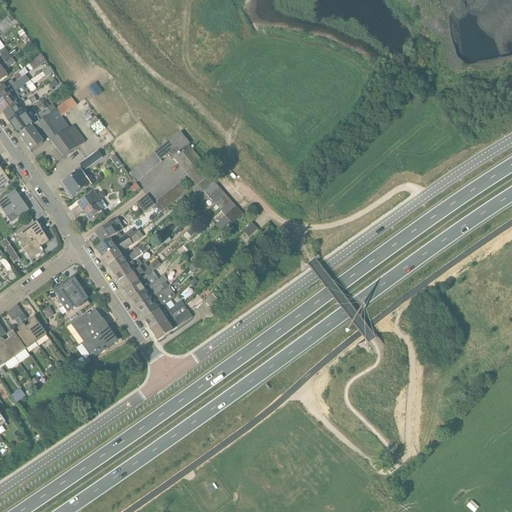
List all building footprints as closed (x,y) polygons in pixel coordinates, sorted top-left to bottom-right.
[(0,51),(0,66),(12,58),(8,54),(5,49),(0,52),(0,51)] [(17,54),(14,50),(8,54),(12,58),(17,54)] [(35,60),(39,67),(45,62),(41,56),(35,60)] [(12,58),(0,66),(0,83),(8,77),(4,72),(16,64),(12,58)] [(53,72),(50,68),(44,72),(47,77),(53,72)] [(33,86),(46,77),(43,74),(42,73),(30,82),(25,85),(26,85),(27,87),(32,84),(33,86)] [(0,103),(9,97),(16,92),(26,85),(25,85),(30,82),(25,76),(14,84),(12,81),(0,89),(0,103)] [(58,86),(55,80),(48,84),(52,90),(58,86)] [(16,104),(31,93),(27,87),(26,85),(16,92),(9,97),(0,103),(0,110),(3,115),(16,104)] [(3,115),(9,123),(22,113),(24,111),(36,103),(37,102),(34,97),(18,107),(16,104),(3,115)] [(39,107),(41,106),(43,104),(45,103),(42,99),(37,102),(36,103),(39,107)] [(19,137),(33,126),(45,117),(55,110),(56,109),(52,105),(37,115),(33,109),(26,114),(24,111),(22,113),(9,123),(19,137)] [(70,129),(61,117),(55,110),(45,117),(33,126),(19,137),(31,153),(44,143),(37,133),(42,130),(63,159),(85,143),(73,126),(70,129)] [(155,153),(161,161),(168,155),(171,160),(173,158),(195,186),(211,173),(189,146),(190,145),(181,132),(155,153)] [(84,172),(102,158),(98,152),(79,165),(84,172)] [(162,163),(161,161),(155,153),(151,157),(158,166),(162,163)] [(110,158),(118,169),(123,166),(114,155),(110,158)] [(154,170),(158,166),(151,157),(146,160),(154,170)] [(149,173),(154,170),(146,160),(142,164),(149,173)] [(145,177),(149,173),(142,164),(138,167),(145,177)] [(141,180),(145,177),(138,167),(134,171),(141,180)] [(0,187),(8,182),(0,170),(0,187)] [(137,184),(141,180),(134,171),(129,174),(137,184)] [(89,185),(81,173),(63,185),(72,197),(89,185)] [(198,187),(203,192),(215,183),(210,177),(198,187)] [(184,195),(188,191),(181,183),(177,186),(184,195)] [(203,192),(209,198),(220,189),(215,183),(203,192)] [(136,184),(130,188),(133,193),(139,188),(136,184)] [(179,199),(184,195),(177,186),(173,190),(179,199)] [(209,198),(214,205),(225,195),(220,189),(209,198)] [(175,202),(179,199),(173,190),(168,193),(175,202)] [(0,201),(0,207),(11,223),(29,211),(15,191),(0,201)] [(171,206),(175,202),(168,193),(164,197),(171,206)] [(89,221),(103,211),(98,205),(101,202),(95,194),(78,206),(89,221)] [(147,195),(137,203),(145,213),(155,205),(147,195)] [(214,205),(220,211),(231,201),(225,195),(214,205)] [(166,209),(171,206),(164,197),(159,200),(166,209)] [(181,207),(187,202),(183,197),(177,202),(181,207)] [(162,213),(166,209),(159,200),(155,204),(162,213)] [(220,211),(225,216),(236,206),(231,201),(220,211)] [(236,206),(225,216),(233,224),(243,215),(236,206)] [(95,234),(102,245),(119,234),(115,228),(120,224),(117,220),(95,234)] [(16,236),(24,248),(23,248),(31,260),(43,252),(40,247),(48,242),(40,230),(41,229),(37,222),(16,236)] [(252,224),(243,232),(249,238),(257,229),(252,224)] [(187,241),(196,234),(192,229),(183,236),(187,241)] [(273,229),(263,239),(267,243),(277,234),(273,229)] [(96,249),(96,250),(102,259),(136,235),(140,232),(138,230),(134,233),(132,230),(121,237),(119,234),(102,245),(96,249)] [(108,268),(122,258),(120,254),(133,245),(140,240),(136,235),(102,259),(108,268)] [(171,241),(167,236),(161,241),(165,246),(171,241)] [(4,249),(10,246),(6,240),(1,243),(4,249)] [(113,276),(138,259),(143,256),(143,255),(147,251),(144,247),(140,250),(139,249),(128,256),(127,254),(122,258),(108,268),(113,276)] [(16,255),(11,259),(14,263),(19,260),(16,255)] [(138,259),(113,276),(119,285),(133,275),(140,269),(143,266),(138,259)] [(196,263),(189,269),(194,274),(201,267),(196,263)] [(145,279),(152,272),(153,273),(155,271),(151,267),(147,269),(144,265),(143,266),(140,269),(133,275),(119,285),(125,293),(145,279)] [(240,271),(235,276),(239,280),(243,275),(240,271)] [(153,273),(152,272),(145,279),(125,293),(130,301),(150,287),(151,287),(157,282),(159,281),(159,280),(153,273)] [(68,311),(79,305),(87,299),(74,279),(55,292),(68,311)] [(192,288),(197,282),(194,279),(189,284),(192,288)] [(162,285),(154,290),(151,287),(150,287),(130,301),(136,311),(150,301),(169,288),(165,282),(162,285)] [(144,322),(160,311),(175,296),(174,295),(169,288),(150,301),(136,311),(144,322)] [(144,322),(150,331),(172,316),(175,313),(184,306),(181,302),(175,306),(175,307),(169,311),(168,309),(161,313),(160,311),(144,322)] [(12,318),(22,314),(18,305),(8,310),(12,318)] [(172,316),(150,331),(157,342),(192,319),(187,310),(184,306),(175,313),(172,316)] [(84,343),(107,327),(95,310),(84,318),(83,316),(71,325),(84,343)] [(72,323),(79,318),(82,315),(80,311),(76,314),(69,319),(72,323)] [(21,323),(22,323),(27,319),(23,314),(18,318),(21,323)] [(36,343),(23,326),(21,323),(18,318),(15,321),(20,328),(18,329),(20,332),(15,336),(25,351),(36,343)] [(36,343),(46,335),(34,318),(28,322),(30,325),(26,328),(24,325),(23,326),(36,343)] [(82,345),(93,359),(117,341),(107,327),(84,343),(82,345)] [(15,358),(25,351),(15,336),(13,333),(7,337),(9,340),(5,343),(3,340),(2,340),(15,358)] [(0,358),(5,365),(15,358),(2,340),(1,338),(0,338),(0,337),(0,358)] [(57,371),(64,367),(61,364),(56,363),(53,365),(57,371)] [(48,376),(54,372),(52,368),(45,372),(48,376)] [(42,385),(36,377),(31,381),(37,388),(42,385)] [(29,391),(35,386),(32,382),(27,387),(29,391)] [(26,397),(22,392),(17,396),(21,401),(26,397)] [(31,449),(44,441),(40,434),(27,442),(31,449)] [(213,485),(207,488),(210,495),(216,491),(213,485)]
